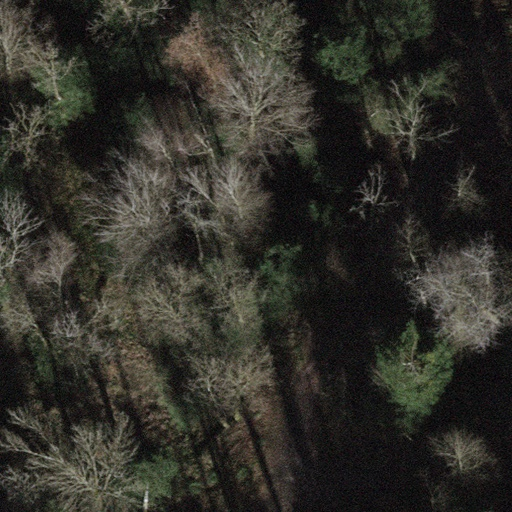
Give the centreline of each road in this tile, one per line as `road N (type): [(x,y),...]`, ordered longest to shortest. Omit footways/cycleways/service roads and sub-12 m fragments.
road 1 (track): [(511,93),(339,345),(273,511)]
road 2 (track): [(511,428),(458,456),(364,477),(296,467)]
